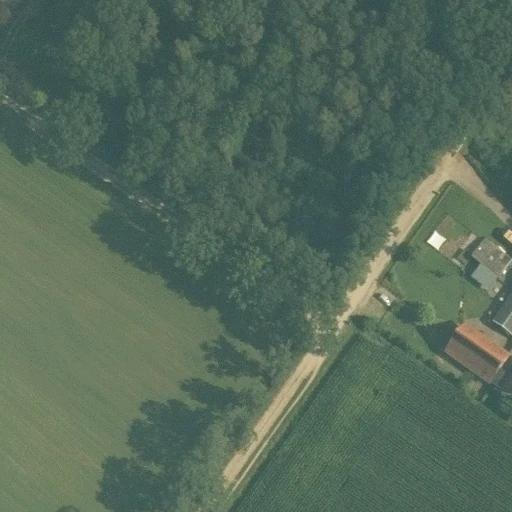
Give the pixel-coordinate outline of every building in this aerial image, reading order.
[(65,67),(68,51),(54,49),(51,64),(65,67)] [(484,241),(470,258),(498,280),(511,262),(484,241)] [(511,294),(491,324),(511,339),(511,294)] [(489,383),(498,371),(507,359),(464,328),(446,353),(489,383)] [(498,371),(489,383),(501,392),(500,395),(511,403),(511,377),(510,380),(498,371)]
